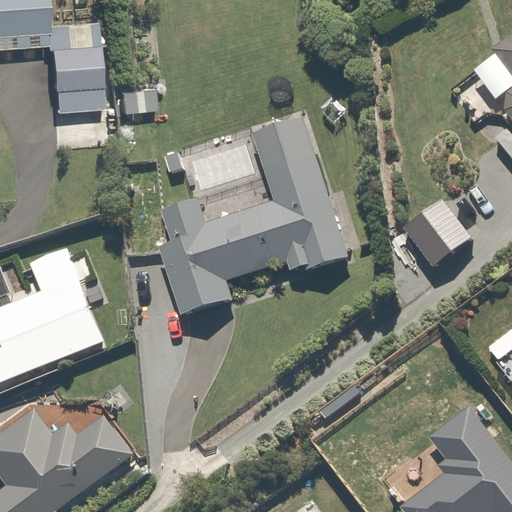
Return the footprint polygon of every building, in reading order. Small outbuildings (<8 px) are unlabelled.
[(0,0),(0,47),(47,44),(47,48),(51,48),(54,90),(56,111),(104,108),(99,45),(107,44),(106,23),(97,24),(97,21),(48,24),(45,0),(0,0)] [(511,38),(495,51),(500,57),(478,73),(499,101),(510,94),(508,112),(511,117),(511,38)] [(120,92),(122,112),(156,109),(154,88),(120,92)] [(353,259),(307,120),(255,137),(278,203),(210,225),(202,201),(166,213),(176,245),(163,249),(185,318),(237,301),(231,284),(292,264),(295,273),(309,268),(311,273),(353,259)] [(511,128),(510,126),(495,139),(511,158),(511,128)] [(168,159),(173,174),(186,170),(181,155),(168,159)] [(446,201),(408,230),(437,269),(476,240),(446,201)] [(45,294),(0,311),(0,386),(109,344),(72,251),(35,266),(45,294)] [(511,511),(511,459),(472,409),(433,438),(450,461),(441,467),(448,476),(405,508),(407,511),(511,511)] [(0,511),(62,511),(137,456),(107,417),(81,437),(71,424),(57,435),(38,410),(0,437),(0,473),(11,487),(0,495),(0,511)]
